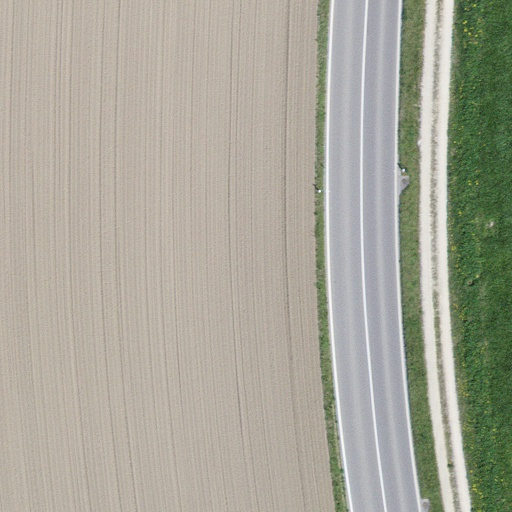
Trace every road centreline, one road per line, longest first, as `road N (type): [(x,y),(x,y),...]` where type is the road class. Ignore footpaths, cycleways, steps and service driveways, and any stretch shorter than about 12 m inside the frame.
road 1 (track): [(437,0),(433,256),(457,511)]
road 2 (secondary): [(385,511),(362,263),(366,0)]
